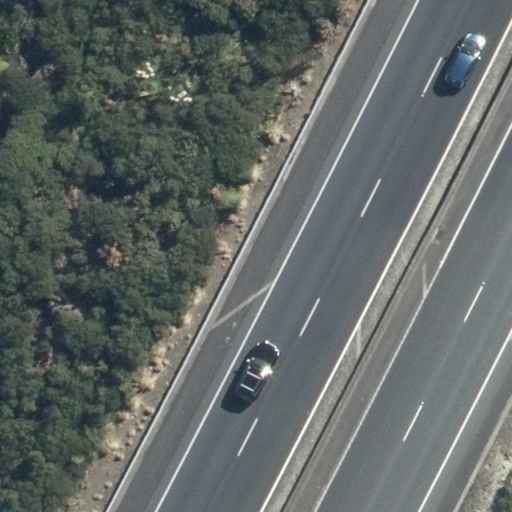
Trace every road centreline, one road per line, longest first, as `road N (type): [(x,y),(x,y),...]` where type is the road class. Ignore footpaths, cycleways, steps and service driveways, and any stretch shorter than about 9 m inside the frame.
road 1 (motorway): [(210,511),(471,0)]
road 2 (motorway): [(511,226),(365,511)]
